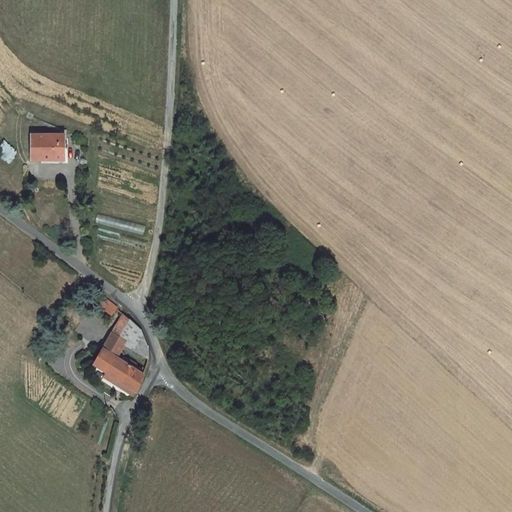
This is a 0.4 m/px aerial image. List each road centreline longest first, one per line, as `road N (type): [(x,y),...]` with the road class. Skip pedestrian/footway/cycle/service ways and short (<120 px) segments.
road 1 (unclassified): [(140,313),(170,104),(174,0)]
road 2 (unclassified): [(162,367),(203,408),(365,511)]
road 3 (unclassified): [(0,208),(140,313)]
road 4 (unclassified): [(162,367),(129,415),(106,511)]
